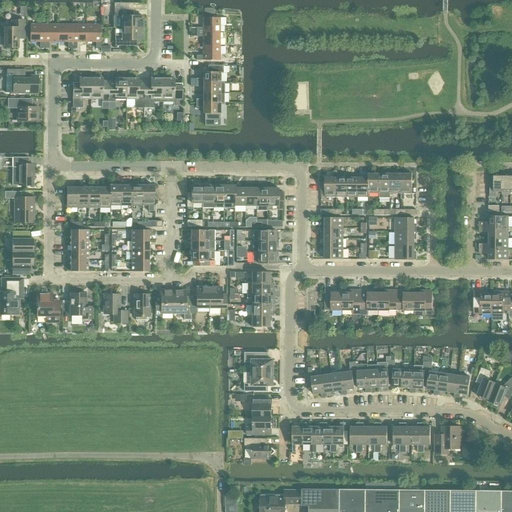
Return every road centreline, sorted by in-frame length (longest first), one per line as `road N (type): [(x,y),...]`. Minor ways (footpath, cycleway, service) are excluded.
road 1 (residential): [(511,436),(456,412),(293,409),(289,283),(300,269)]
road 2 (residential): [(53,166),(53,64),(148,62),(155,0)]
road 3 (residential): [(300,269),(299,169),(171,167)]
road 4 (residential): [(433,271),(300,269)]
road 5 (residential): [(48,281),(170,280)]
